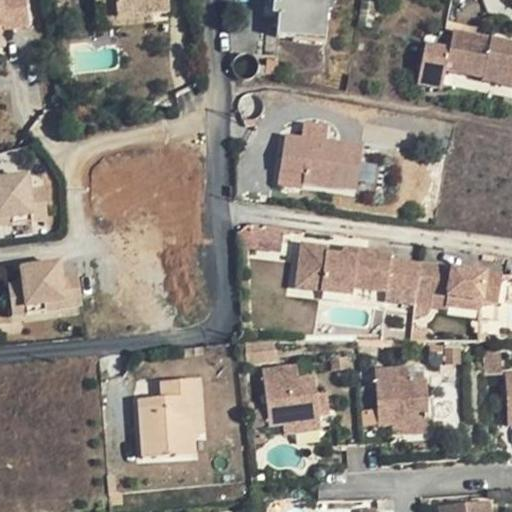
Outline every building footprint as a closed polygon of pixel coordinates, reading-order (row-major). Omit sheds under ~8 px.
[(0,0),(0,23),(2,23),(2,26),(28,22),(24,0),(0,0)] [(96,0),(98,8),(117,6),(119,20),(154,17),(171,15),(169,0),(96,0)] [(322,8),(322,0),(280,0),(279,7),(283,8),(282,14),(279,14),(277,37),(295,38),(296,29),(326,32),(328,8),(322,8)] [(154,23),(154,17),(119,20),(117,6),(98,8),(100,28),(154,23)] [(325,42),(326,32),(296,29),(295,38),(325,42)] [(426,46),(420,86),(445,89),(448,70),(485,76),(485,78),(511,82),(511,42),(509,42),(508,48),(491,45),(492,39),(454,33),(451,50),(426,46)] [(506,100),(476,94),(473,112),(502,118),(506,100)] [(363,148),(286,137),(280,180),(357,192),(363,148)] [(47,188),(33,189),(31,174),(0,177),(0,225),(51,220),(47,188)] [(283,230),(262,228),(258,248),(281,252),(283,230)] [(352,250),(351,257),(342,255),(328,253),(328,248),(303,245),(299,270),(324,273),(321,291),(353,296),(354,288),(386,293),(387,288),(416,292),(417,291),(433,292),(433,295),(448,297),(446,310),(447,310),(448,306),(481,311),(482,302),(498,304),(502,276),(470,272),(459,270),(420,265),(390,261),(392,255),(352,250)] [(351,257),(352,250),(343,248),(342,255),(351,257)] [(12,283),(16,315),(85,307),(81,274),(65,276),(64,261),(22,266),(24,282),(12,283)] [(324,273),(299,270),(296,288),(321,291),(324,273)] [(448,297),(433,295),(431,308),(446,310),(448,297)] [(270,359),(270,342),(249,341),(248,359),(270,359)] [(501,345),(483,344),(485,373),(502,373),(501,345)] [(282,426),(319,421),(315,378),(298,380),(297,366),(263,371),(269,428),(282,426)] [(391,428),(428,425),(427,382),(410,383),(409,369),(375,371),(377,413),(378,428),(391,428)] [(192,418),(202,417),(199,381),(161,384),(162,400),(139,401),(143,460),(195,457),(193,438),(192,418)] [(372,387),(360,387),(361,413),(363,444),(379,443),(378,428),(377,413),(374,413),(372,387)] [(363,444),(361,413),(344,414),(346,445),(363,444)] [(203,437),(202,417),(192,418),(193,438),(203,437)] [(319,421),(282,426),(284,436),(321,431),(319,421)] [(428,425),(391,428),(392,438),(429,435),(428,425)] [(115,476),(108,477),(109,495),(116,495),(116,494),(115,476)] [(122,493),(116,494),(116,495),(109,495),(110,506),(123,506),(122,493)] [(490,511),(490,503),(439,508),(439,511),(490,511)]
